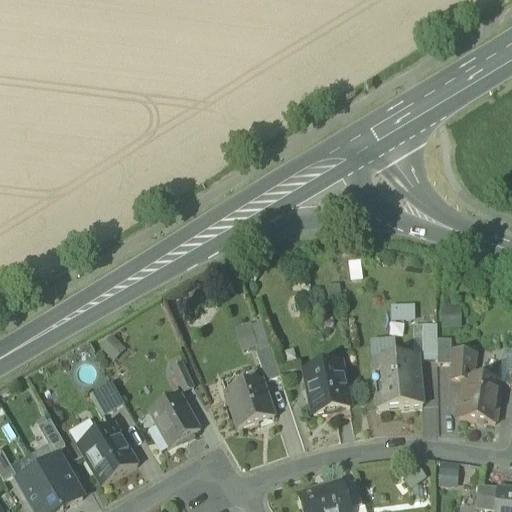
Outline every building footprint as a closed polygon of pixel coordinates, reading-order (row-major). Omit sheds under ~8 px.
[(416,323),(416,308),(394,307),(394,322),(416,323)] [(443,329),(462,329),(462,309),(443,309),(443,329)] [(418,364),(423,364),(423,329),(413,329),(413,360),(418,360),(418,364)] [(451,344),(437,344),(437,329),(423,329),(423,364),(437,364),(437,368),(451,368),(451,354),(451,344)] [(258,358),(267,384),(280,380),(271,354),(258,358)] [(451,382),(465,384),(466,380),(472,381),(476,358),(451,354),(451,368),(451,382)] [(375,385),(378,414),(422,410),(418,364),(418,360),(413,360),(378,364),(380,385),(375,385)] [(172,371),(183,396),(194,391),(182,367),(172,371)] [(304,375),(313,419),(350,412),(341,367),(304,375)] [(501,386),(472,381),(466,380),(465,384),(461,410),(465,410),(463,423),(494,427),(501,386)] [(225,396),(238,434),(258,427),(258,425),(273,419),(261,384),(225,396)] [(87,404),(98,423),(124,408),(113,389),(87,404)] [(167,439),(173,450),(199,435),(179,399),(150,416),(164,441),(167,439)] [(65,451),(50,425),(38,432),(53,458),(65,451)] [(94,476),(102,491),(137,470),(113,429),(78,449),(87,464),(90,462),(97,474),(94,476)] [(16,479),(1,453),(0,453),(0,479),(4,486),(16,479)] [(59,462),(17,485),(32,511),(67,511),(83,503),(59,462)] [(87,464),(94,476),(97,474),(90,462),(87,464)] [(460,490),(460,467),(440,466),(439,489),(460,490)] [(343,490),(349,511),(360,511),(363,511),(356,486),(343,490)] [(298,501),(301,511),(349,511),(343,490),(342,488),(298,501)] [(478,509),(496,511),(497,494),(480,492),(478,509)] [(511,511),(511,495),(497,494),(496,511),(495,511),(511,511)]
